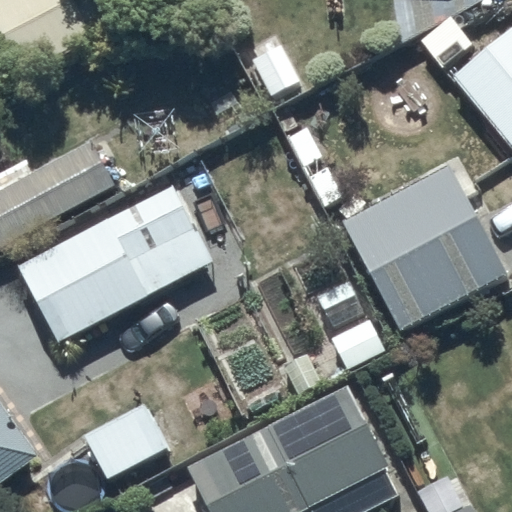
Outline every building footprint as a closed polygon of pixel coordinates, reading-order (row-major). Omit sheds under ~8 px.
[(0,72),(14,65),(19,74),(135,11),(128,0),(0,0),(0,41),(2,45),(0,46),(0,72)] [(393,0),(400,42),(480,0),(393,0)] [(511,26),(453,76),(511,145),(511,26)] [(90,138),(0,185),(0,238),(5,248),(117,188),(90,138)] [(460,156),(345,217),(400,325),(508,269),(477,208),(485,204),(460,156)] [(172,186),(18,263),(58,342),(180,282),(192,307),(225,291),(172,186)] [(350,383),(187,463),(212,511),(301,511),(311,507),(313,511),(359,511),(399,493),(386,467),(391,465),(350,383)] [(0,483),(41,454),(0,396),(0,483)] [(144,402),(84,433),(106,475),(166,444),(144,402)]
